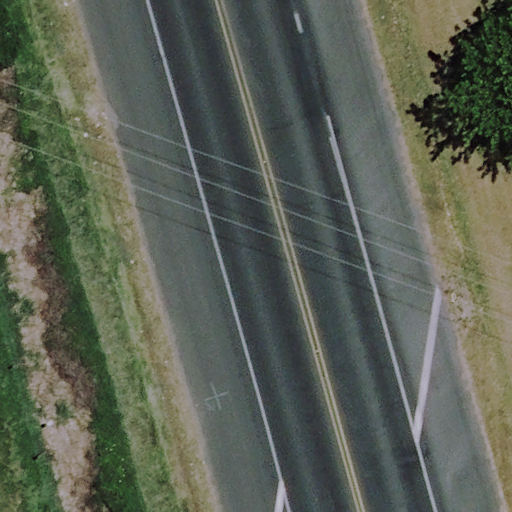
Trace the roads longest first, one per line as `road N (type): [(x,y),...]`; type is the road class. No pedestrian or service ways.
road 1 (secondary): [(355,511),(253,129)]
road 2 (secondary): [(253,129),(216,0)]
road 3 (unclassified): [(257,0),(253,129)]
